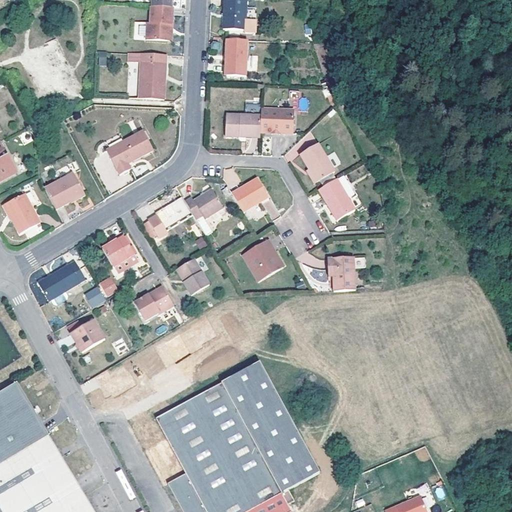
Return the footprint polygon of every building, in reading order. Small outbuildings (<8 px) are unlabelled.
[(153,0),(153,8),(171,9),(171,0),(153,0)] [(246,31),(246,0),(224,0),(224,30),(246,31)] [(173,25),(174,9),(171,9),(153,8),(151,8),(150,24),(148,24),(147,40),(168,41),(169,25),(173,25)] [(145,38),(144,22),(135,22),(136,38),(145,38)] [(247,41),(227,40),(227,56),(225,56),(224,59),(226,59),(226,76),(246,76),(247,41)] [(139,98),(161,100),(162,72),(166,72),(166,56),(128,54),(128,64),(140,64),(139,98)] [(297,109),(307,111),(309,99),(300,97),(297,109)] [(294,111),(262,109),(261,117),(261,132),(273,133),(273,132),(280,132),(280,133),(293,134),(294,111)] [(261,135),(261,132),(261,117),(227,115),(226,137),(247,138),(247,135),(261,135)] [(143,131),(107,151),(120,175),(132,170),(129,163),(153,152),(143,131)] [(0,142),(0,182),(18,173),(8,155),(7,156),(0,142)] [(321,181),(331,175),(335,172),(318,144),(300,155),(309,169),(317,183),(321,181)] [(225,169),(225,185),(236,185),(236,169),(225,169)] [(317,183),(309,169),(307,171),(315,184),(317,183)] [(45,189),(56,210),(71,202),(70,201),(84,194),(74,174),(45,189)] [(321,181),(324,188),(335,181),(331,175),(321,181)] [(258,178),(232,194),(243,212),(269,197),(258,178)] [(324,188),(319,190),(337,221),(362,206),(357,196),(349,200),(337,180),(335,181),(324,188)] [(193,216),(196,220),(202,216),(204,219),(223,208),(212,190),(194,202),(191,198),(185,202),(193,216)] [(85,196),(84,194),(70,201),(71,202),(71,203),(85,196)] [(25,195),(5,205),(13,219),(12,220),(20,234),(40,223),(25,195)] [(166,231),(193,216),(185,202),(182,197),(155,213),(156,215),(148,220),(159,238),(167,234),(166,231)] [(271,220),(280,215),(270,198),(253,208),(256,213),(265,208),(271,220)] [(11,221),(12,220),(13,219),(5,205),(3,207),(11,221)] [(108,242),(110,245),(124,237),(123,233),(108,242)] [(110,245),(102,250),(113,268),(114,267),(118,274),(139,262),(135,255),(124,237),(110,245)] [(203,237),(197,240),(202,249),(208,245),(203,237)] [(268,240),(243,255),(258,282),(280,269),(269,250),(273,248),(268,240)] [(284,267),(273,248),(269,250),(280,269),(284,267)] [(334,292),(356,291),(355,269),(354,259),(354,257),(328,258),(328,270),(333,270),(333,276),(334,292)] [(365,258),(354,259),(355,269),(365,268),(365,258)] [(194,260),(179,269),(187,282),(184,283),(192,296),(209,285),(194,260)] [(53,278),(40,286),(49,301),(51,300),(65,292),(86,280),(75,261),(51,275),(53,278)] [(179,269),(176,270),(184,283),(187,282),(179,269)] [(38,283),(40,286),(53,278),(51,275),(38,283)] [(99,283),(107,297),(119,290),(111,276),(99,283)] [(160,315),(174,306),(162,287),(154,291),(155,293),(150,296),(149,294),(135,303),(146,321),(159,313),(160,315)] [(97,288),(91,292),(97,303),(104,299),(97,288)] [(65,292),(51,300),(54,305),(57,306),(67,300),(68,297),(65,292)] [(93,320),(71,334),(83,353),(105,340),(93,320)] [(259,364),(155,420),(185,475),(167,485),(177,502),(181,511),(289,511),(287,506),(294,502),(288,491),(319,474),(259,364)] [(119,378),(109,384),(114,394),(124,387),(119,378)] [(0,511),(93,511),(17,384),(0,393),(0,511)] [(445,499),(444,488),(436,488),(437,499),(445,499)] [(428,511),(421,494),(396,505),(398,511),(428,511)]
